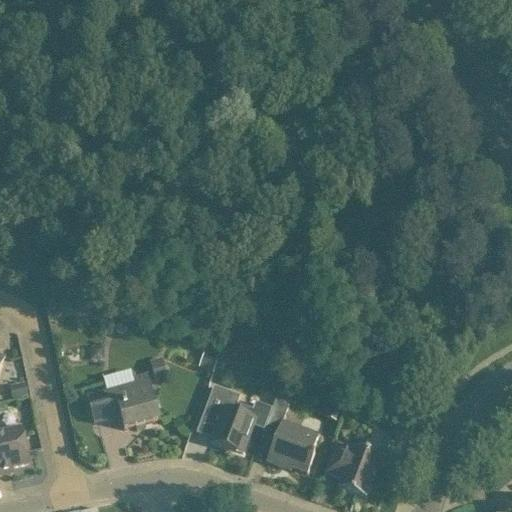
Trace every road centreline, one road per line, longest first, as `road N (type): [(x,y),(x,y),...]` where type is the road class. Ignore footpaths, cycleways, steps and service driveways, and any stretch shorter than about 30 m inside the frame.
road 1 (residential): [(71,496),(30,312),(0,301)]
road 2 (unclassified): [(511,151),(435,0)]
road 3 (unclassified): [(428,511),(452,432),(511,378)]
